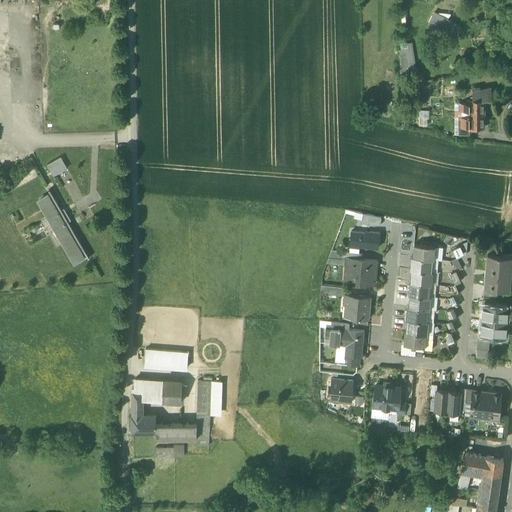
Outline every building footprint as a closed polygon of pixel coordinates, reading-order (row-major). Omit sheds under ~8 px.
[(456,23),(435,12),(429,24),(450,35),(456,23)] [(444,96),(455,96),(455,89),(455,87),(444,87),(444,96)] [(468,99),(468,102),(461,102),(461,112),(485,111),(485,99),(491,99),(490,87),(473,91),(473,99),(468,99)] [(485,111),(461,112),(461,119),(459,119),(459,133),(470,133),(470,126),(485,126),(485,111)] [(61,156),(47,164),(54,176),(68,168),(61,156)] [(64,208),(61,209),(52,193),(40,200),(50,217),(49,218),(61,238),(62,238),(76,261),(88,254),(68,221),(71,220),(64,208)] [(381,219),(369,216),(368,225),(381,226),(381,219)] [(380,234),(370,233),(370,234),(351,233),(350,248),(359,249),(360,248),(378,249),(380,234)] [(426,245),(424,245),(414,245),(413,258),(432,259),(434,259),(435,246),(426,246),(426,245)] [(458,246),(453,248),(457,258),(458,259),(463,256),(458,246)] [(332,253),(329,260),(343,261),(344,254),(332,253)] [(511,254),(499,254),(488,253),(485,286),(496,287),(510,288),(511,261),(511,254)] [(413,258),(412,258),(410,270),(412,270),(431,272),(432,259),(413,258)] [(457,258),(451,261),(456,271),(456,272),(462,269),(458,259),(457,258)] [(377,263),(347,260),(345,283),(375,286),(377,263)] [(431,272),(412,270),(411,283),(430,285),(432,285),(433,272),(431,272)] [(456,271),(450,274),(455,284),(461,282),(456,272),(456,271)] [(411,283),(409,283),(408,296),(410,296),(429,297),(430,285),(411,283)] [(455,284),(449,286),(454,296),(454,297),(460,294),(455,284)] [(496,287),(485,286),(483,303),(495,304),(496,287)] [(370,298),(344,296),(343,308),(346,308),(345,319),(349,319),(349,320),(368,322),(370,298)] [(429,297),(410,296),(409,309),(428,310),(430,310),(431,298),(429,297)] [(454,296),(448,299),(453,309),(453,310),(459,307),(454,297),(454,296)] [(495,304),(483,303),(481,334),(490,335),(506,336),(508,305),(495,304)] [(409,309),(407,308),(406,321),(408,321),(427,323),(428,310),(409,309)] [(453,310),(453,309),(447,312),(452,322),(452,323),(458,320),(453,310)] [(345,319),(342,319),(342,325),(349,326),(368,328),(368,322),(349,320),(349,319),(345,319)] [(427,323),(408,321),(407,334),(426,336),(427,336),(428,323),(427,323)] [(452,322),(446,324),(451,335),(457,333),(452,323),(452,322)] [(340,325),(331,324),(331,328),(326,328),(326,331),(325,340),(330,340),(330,347),(330,346),(339,347),(339,345),(347,346),(346,357),(345,361),(348,361),(358,362),(358,359),(361,360),(361,358),(362,350),(362,341),(363,341),(364,333),(349,332),(349,326),(342,325),(340,325)] [(407,334),(405,334),(404,347),(411,348),(411,349),(416,349),(416,348),(425,349),(426,336),(407,334)] [(481,334),(478,334),(477,351),(488,352),(490,335),(481,334)] [(451,335),(445,337),(450,348),(456,345),(451,335)] [(189,352),(146,349),(145,365),(187,368),(189,352)] [(358,362),(348,361),(347,368),(359,369),(360,362),(358,362)] [(163,380),(136,379),(135,388),(133,388),(133,400),(135,401),(135,408),(136,408),(136,409),(143,409),(143,400),(157,400),(162,400),(163,380)] [(183,381),(163,380),(162,400),(182,401),(183,381)] [(198,380),(197,406),(210,406),(210,414),(221,415),(223,381),(198,380)] [(353,384),(332,382),(330,400),(339,401),(338,403),(351,404),(353,384)] [(400,390),(376,388),(374,408),(398,410),(400,390)] [(501,393),(480,391),(479,404),(472,403),(471,418),(499,420),(501,393)] [(437,392),(436,400),(435,413),(444,414),(447,414),(449,393),(444,393),(437,392)] [(461,394),(453,393),(449,393),(447,414),(450,415),(459,415),(460,402),(461,394)] [(210,406),(197,406),(197,421),(196,435),(196,442),(209,443),(210,414),(210,406)] [(143,415),(143,409),(136,409),(136,408),(135,408),(133,409),(133,430),(157,430),(157,422),(157,415),(143,415)] [(196,435),(197,421),(157,422),(157,430),(156,437),(196,435)] [(174,441),(175,444),(175,453),(185,453),(185,441),(174,441)] [(175,444),(156,445),(156,454),(175,453),(175,444)] [(466,454),(462,469),(472,471),(481,472),(481,473),(484,473),(486,458),(466,454)] [(503,460),(486,458),(484,473),(481,492),(498,494),(503,464),(503,460)] [(462,469),(457,488),(464,490),(466,491),(472,471),(462,469)] [(452,506),(459,508),(472,509),(474,503),(461,501),(464,490),(457,488),(452,506)] [(495,511),(498,494),(481,492),(478,510),(489,511),(495,511)]
